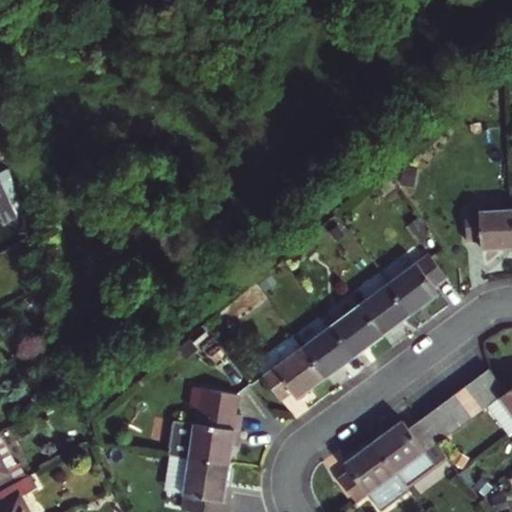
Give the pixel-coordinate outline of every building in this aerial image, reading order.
[(0,219),(3,225),(17,219),(0,184),(0,219)] [(511,252),(511,214),(464,217),(466,246),(481,246),(482,255),(511,252)] [(428,261),(389,290),(412,320),(439,299),(434,292),(445,284),(428,261)] [(412,320),(389,290),(362,311),(384,341),(412,320)] [(334,332),(356,362),(384,341),(362,311),(334,332)] [(230,362),(207,331),(194,342),(217,372),(230,362)] [(305,354),(328,384),(356,362),(334,332),(305,354)] [(282,407),(294,398),(300,405),(328,384),(305,354),(265,384),(282,407)] [(490,375),(479,383),(496,406),(508,397),(490,375)] [(479,383),(468,391),(485,414),(491,409),(496,406),(479,383)] [(485,414),(468,391),(456,399),(473,422),(485,414)] [(511,394),(508,397),(496,406),(491,409),(511,436),(511,394)] [(473,422),(456,399),(445,408),(462,431),(473,422)] [(445,408),(434,415),(452,439),(462,431),(445,408)] [(434,415),(422,424),(439,448),(452,439),(434,415)] [(166,465),(191,468),(232,474),(235,447),(239,448),(243,424),(198,418),(195,442),(170,438),(166,465)] [(447,458),(439,448),(422,424),(411,433),(405,426),(375,448),(409,492),(438,470),(436,467),(447,458)] [(409,492),(375,448),(348,468),(353,475),(341,484),(359,507),(370,499),(379,511),(388,511),(411,496),(409,492)] [(5,473),(0,464),(0,491),(17,483),(10,470),(5,473)] [(228,502),(232,474),(191,468),(185,511),(230,511),(232,502),(228,502)] [(25,479),(17,483),(0,491),(0,511),(25,511),(18,499),(32,492),(25,479)]
